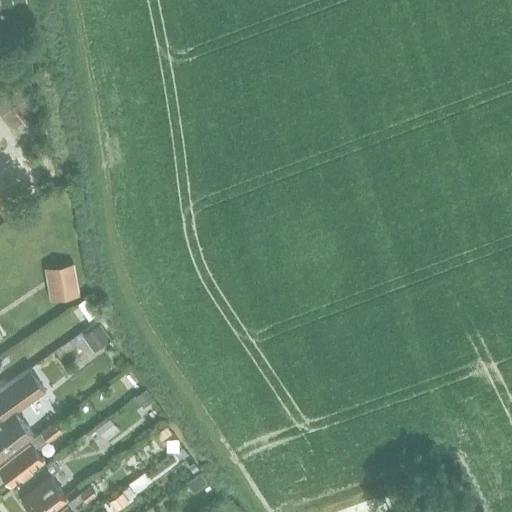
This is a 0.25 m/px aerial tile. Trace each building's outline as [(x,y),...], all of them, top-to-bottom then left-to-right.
[(232,271),(247,260),(240,250),(225,261),(232,271)] [(78,303),(88,317),(95,312),(85,298),(78,303)] [(82,334),(91,347),(105,337),(96,324),(82,334)] [(14,410),(43,389),(28,368),(0,387),(0,456),(31,432),(14,410)] [(144,387),(133,395),(142,406),(152,398),(144,387)] [(108,416),(95,426),(102,435),(115,425),(108,416)] [(37,446),(60,428),(54,420),(0,461),(0,470),(10,483),(28,468),(41,458),(32,446),(35,444),(37,446)] [(165,424),(155,431),(160,437),(170,430),(165,424)] [(181,445),(174,451),(178,457),(185,451),(181,445)] [(144,473),(149,480),(175,461),(170,454),(144,473)] [(32,473),(13,487),(31,511),(40,511),(64,494),(48,474),(58,466),(52,457),(45,463),(41,465),(32,473)] [(41,458),(28,468),(32,473),(41,465),(45,463),(41,458)] [(194,461),(187,466),(192,473),(198,468),(194,461)] [(198,471),(184,480),(192,490),(205,480),(198,471)] [(72,511),(70,510),(94,492),(88,484),(51,511),(72,511)] [(127,485),(121,489),(127,498),(133,494),(127,485)] [(121,490),(107,500),(114,509),(127,500),(121,490)]
